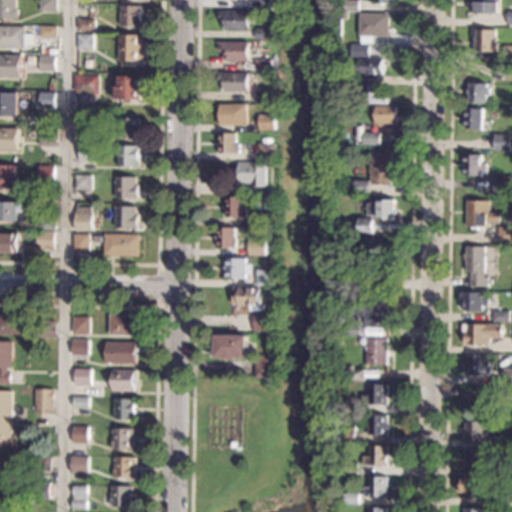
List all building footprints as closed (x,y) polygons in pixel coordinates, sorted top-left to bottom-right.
[(17,0),(17,8),(20,8),(20,19),(0,19),(0,0),(17,0)] [(58,0),(58,11),(41,11),(41,0),(58,0)] [(273,0),(273,9),(255,9),(255,0),(273,0)] [(346,0),(361,1),(361,11),(346,11),(346,0)] [(501,0),(501,14),(479,13),(479,15),(476,15),(474,2),(474,0),(501,0)] [(142,6),(142,27),(121,26),(122,5),(142,6)] [(252,31),(227,31),(227,22),(222,22),(222,11),(252,11),(252,31)] [(391,36),(362,36),(362,13),(391,14),(391,36)] [(96,31),(79,30),(79,19),(96,20),(96,31)] [(0,26),(26,27),(25,48),(0,48),(0,26)] [(58,38),(41,38),(41,26),(58,26),(58,38)] [(35,28),(35,42),(27,42),(27,33),(31,33),(31,28),(35,28)] [(274,40),(259,40),(259,28),(274,28),(274,40)] [(496,29),(496,43),(497,43),(497,52),(484,52),(484,53),(476,53),(476,46),(474,45),(477,29),(496,29)] [(94,49),(79,49),(79,34),(94,35),(94,49)] [(144,62),(120,61),(120,34),(144,35),(144,62)] [(252,62),(226,61),(226,60),(222,60),(222,52),(221,52),(221,42),(252,42),(252,62)] [(371,58),(353,58),(353,43),(371,44),(371,58)] [(0,55),(22,56),(22,77),(0,77),(0,55)] [(56,71),(41,71),(41,56),(57,56),(56,71)] [(385,74),(362,74),(362,58),(371,59),(386,59),(385,74)] [(274,71),(258,71),(258,59),(275,59),(274,71)] [(251,92),(226,92),(226,85),(222,85),(222,73),(252,73),(251,92)] [(101,75),(101,94),(76,94),(77,74),(101,75)] [(142,76),(142,100),(117,99),(117,87),(121,87),(121,76),(142,76)] [(361,76),(361,84),(349,83),(349,76),(361,76)] [(488,83),(488,89),(490,89),(490,96),(488,95),(487,104),(470,103),(471,82),(488,83)] [(380,86),(380,93),(389,93),(389,104),(366,103),(367,85),(380,86)] [(274,102),(258,102),(258,91),(274,91),(274,102)] [(18,116),(0,116),(0,92),(18,93),(18,116)] [(56,108),(41,107),(41,92),(56,93),(56,108)] [(249,104),(249,125),(222,125),(222,104),(249,104)] [(398,106),(398,124),(390,124),(389,127),(378,127),(379,105),(398,106)] [(484,108),(483,130),(466,129),(467,108),(484,108)] [(499,109),(499,118),(489,118),(490,108),(499,109)] [(278,130),(262,131),(262,116),(277,115),(278,130)] [(96,118),(96,135),(82,134),(82,118),(96,118)] [(141,118),(141,139),(121,138),(122,118),(141,118)] [(58,147),(40,147),(40,128),(58,128),(58,147)] [(19,150),(0,150),(0,129),(19,129),(19,150)] [(239,133),(238,144),(242,144),(242,154),(220,153),(221,132),(239,133)] [(382,133),(381,146),(365,145),(365,133),(382,133)] [(511,135),(510,150),(494,149),(495,134),(511,135)] [(275,144),(278,144),(278,159),(260,159),(261,143),(264,143),(264,139),(275,139),(275,144)] [(96,161),(80,161),(80,145),(96,145),(96,161)] [(140,146),(140,167),(119,166),(119,145),(140,146)] [(393,173),(395,173),(395,186),(373,186),(373,152),(394,153),(393,173)] [(483,155),(483,163),(487,164),(487,172),(483,171),(483,176),(466,176),(467,154),(483,155)] [(267,187),(255,187),(255,183),(240,183),(240,162),(267,162),(267,187)] [(0,165),(17,165),(16,189),(0,188),(0,165)] [(56,181),(40,181),(40,166),(56,166),(56,181)] [(93,190),(77,190),(77,175),(93,175),(93,190)] [(511,176),(511,193),(494,193),(495,176),(511,176)] [(137,185),(140,185),(140,199),(117,198),(117,177),(137,177),(137,185)] [(371,180),(371,194),(356,193),(357,180),(371,180)] [(245,207),(249,207),(248,217),(227,217),(228,197),(245,197),(245,207)] [(397,200),(396,220),(375,219),(374,234),(360,233),(361,218),(369,218),(370,203),(379,204),(379,199),(397,200)] [(490,201),(490,214),(501,214),(500,223),(489,223),(489,228),(467,227),(468,201),(490,201)] [(19,221),(0,220),(0,202),(20,203),(19,221)] [(137,207),(137,215),(140,215),(140,229),(116,228),(117,206),(137,207)] [(94,214),(93,231),(76,230),(76,214),(78,207),(92,207),(94,214)] [(270,225),(255,224),(255,213),(271,214),(270,225)] [(57,216),(57,230),(41,230),(42,215),(57,216)] [(237,227),(237,238),(238,238),(238,248),(219,247),(219,226),(237,227)] [(511,244),(499,244),(499,227),(511,227),(511,244)] [(56,250),(39,249),(39,231),(56,231),(56,250)] [(20,253),(0,253),(0,233),(20,233),(20,253)] [(141,234),(141,257),(105,256),(105,233),(141,234)] [(90,252),(75,252),(75,234),(91,234),(90,252)] [(267,255),(251,255),(251,240),(267,240),(267,255)] [(486,277),(489,277),(489,286),(472,286),(472,272),(468,272),(468,247),(486,247),(486,277)] [(248,264),(255,264),(255,275),(248,275),(247,279),(228,279),(228,258),(248,258),(248,264)] [(276,287),(259,287),(259,269),(277,270),(276,287)] [(390,277),(377,278),(376,269),(389,269),(390,277)] [(263,289),(262,310),(252,310),(252,305),(235,305),(236,287),(263,289)] [(484,299),(490,299),(489,306),(484,306),(484,311),(464,310),(464,301),(461,301),(461,292),(484,293),(484,299)] [(389,300),(389,326),(366,325),(367,315),(364,315),(365,299),(389,300)] [(510,323),(494,322),(494,311),(510,311),(510,323)] [(273,314),(273,315),(276,315),(275,326),(273,326),(273,331),(255,331),(256,314),(273,314)] [(0,315),(21,316),(21,335),(0,334),(0,315)] [(140,336),(111,335),(111,315),(140,315),(140,336)] [(362,316),(361,335),(346,335),(346,316),(362,316)] [(91,334),(74,334),(74,317),(91,317),(91,334)] [(57,338),(39,338),(39,321),(57,321),(57,338)] [(503,338),(491,338),(491,344),(489,344),(489,345),(466,345),(466,331),(468,331),(468,324),(503,325),(503,338)] [(249,342),(257,342),(257,352),(249,352),(249,358),(238,358),(238,360),(226,360),(226,358),(217,358),(217,335),(250,336),(249,342)] [(389,339),(388,365),(369,364),(369,339),(389,339)] [(90,355),(74,355),(74,340),(91,340),(90,355)] [(14,368),(9,368),(9,372),(13,372),(13,384),(0,384),(0,341),(14,341),(14,368)] [(138,363),(108,363),(108,342),(138,343),(138,363)] [(275,379),(257,379),(257,360),(262,360),(262,355),(276,355),(275,379)] [(489,367),(491,367),(491,374),(489,374),(489,376),(467,375),(467,363),(468,363),(468,355),(489,355),(489,367)] [(91,380),(77,379),(77,368),(91,368),(91,380)] [(138,384),(136,384),(136,391),(114,391),(115,370),(139,370),(138,384)] [(366,380),(350,380),(342,380),(342,370),(366,370),(366,380)] [(389,384),(389,405),(365,404),(365,396),(371,396),(371,384),(389,384)] [(56,391),(56,403),(55,403),(55,414),(36,414),(37,389),(55,389),(56,391)] [(13,436),(18,436),(18,449),(11,449),(11,448),(0,447),(0,391),(14,391),(13,436)] [(91,408),(75,408),(75,397),(91,397),(91,408)] [(137,419),(116,419),(117,398),(138,399),(137,419)] [(360,412),(344,412),(344,400),(360,401),(360,412)] [(389,416),(389,436),(370,435),(370,427),(372,427),(372,416),(389,416)] [(488,422),(487,437),(490,437),(490,442),(466,441),(466,421),(488,422)] [(90,444),(75,444),(75,428),(75,426),(90,426),(90,444)] [(358,426),(357,443),(341,442),(341,426),(358,426)] [(135,429),(135,436),(137,436),(137,442),(135,442),(135,449),(113,449),(113,441),(115,441),(115,428),(135,429)] [(389,446),(389,466),(364,466),(365,456),(371,457),(372,445),(389,446)] [(487,450),(487,465),(489,465),(489,470),(465,470),(466,449),(487,450)] [(53,455),(53,472),(35,471),(36,454),(53,455)] [(11,477),(0,477),(0,456),(12,456),(11,477)] [(90,473),(73,473),(73,456),(89,456),(90,456),(90,473)] [(137,477),(115,477),(115,469),(117,469),(117,457),(137,457),(137,477)] [(359,474),(344,473),(344,463),(359,463),(359,474)] [(389,477),(388,498),(365,497),(366,488),(371,488),(371,476),(389,477)] [(484,478),(484,493),(459,492),(459,485),(462,485),(462,477),(484,478)] [(52,483),(51,498),(36,497),(36,482),(52,483)] [(11,505),(0,505),(0,485),(11,485),(11,505)] [(89,495),(88,495),(88,510),(74,510),(74,486),(89,486),(89,495)] [(134,487),(134,493),(136,493),(136,500),(134,500),(134,506),(113,506),(114,486),(134,487)] [(360,494),(360,505),(345,504),(345,493),(360,494)] [(511,507),(496,507),(496,496),(511,496),(511,507)]
